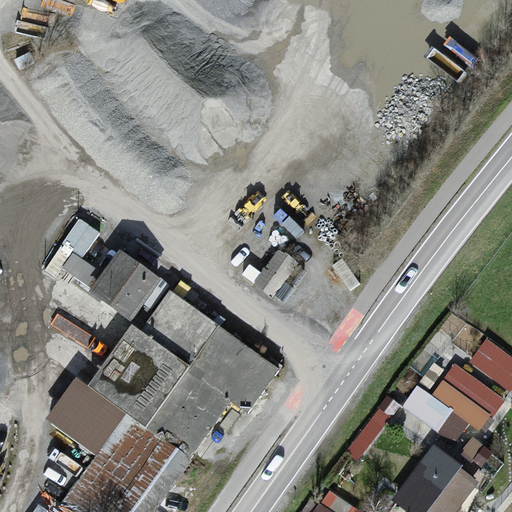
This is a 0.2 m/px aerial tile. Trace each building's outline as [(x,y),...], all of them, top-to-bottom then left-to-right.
[(33,61),(29,53),(16,60),(20,68),(33,61)] [(281,292),(294,254),(275,248),(268,270),(249,263),(244,279),(281,292)] [(159,279),(121,251),(92,289),(130,318),(159,279)] [(136,335),(124,327),(82,386),(71,378),(40,422),(93,459),(57,509),(61,511),(149,511),(225,406),(239,416),(272,369),(165,294),(136,335)] [(511,356),(487,339),(470,364),(511,393),(511,356)] [(506,401),(455,364),(432,397),(483,433),(506,401)] [(492,453),(474,438),(461,454),(473,464),(475,461),(481,466),(492,453)] [(435,450),(397,503),(410,511),(459,511),(481,482),(435,450)] [(363,511),(364,511),(332,490),(316,511),(363,511)]
